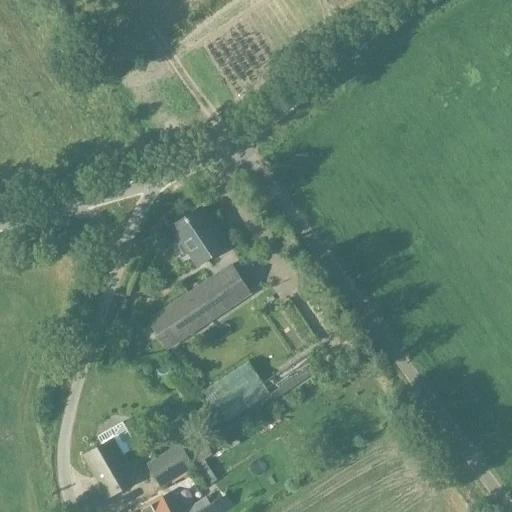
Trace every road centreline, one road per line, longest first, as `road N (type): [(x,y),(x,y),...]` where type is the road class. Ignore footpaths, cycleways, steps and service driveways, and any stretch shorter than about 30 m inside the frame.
road 1 (unclassified): [(161,178),(232,145),(409,0)]
road 2 (unclassified): [(71,511),(62,439),(119,260)]
